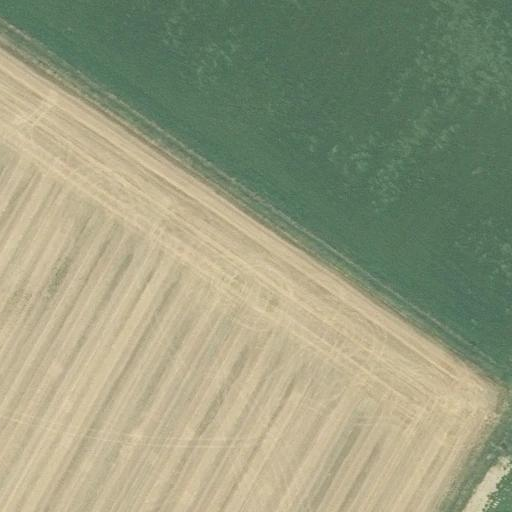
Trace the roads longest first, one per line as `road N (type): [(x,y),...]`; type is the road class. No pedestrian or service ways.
road 1 (track): [(0,29),(511,383)]
road 2 (track): [(452,511),(511,406)]
